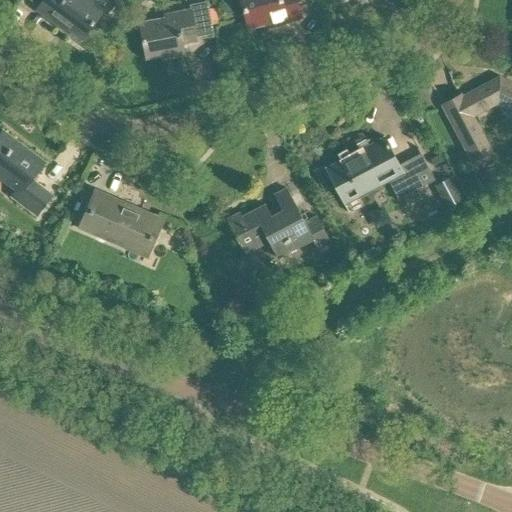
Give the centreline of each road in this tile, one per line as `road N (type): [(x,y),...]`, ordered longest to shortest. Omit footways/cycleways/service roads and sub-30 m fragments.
road 1 (tertiary): [(511,506),(197,393),(0,307)]
road 2 (residential): [(0,53),(78,113),(150,128),(402,55),(428,40),(455,0)]
road 3 (track): [(511,214),(292,327),(197,393)]
